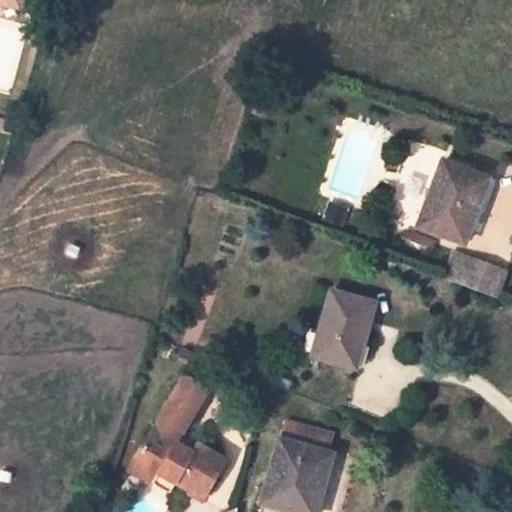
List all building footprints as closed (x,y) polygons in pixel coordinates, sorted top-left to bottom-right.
[(0,0),(0,6),(18,12),(21,0),(0,0)] [(418,227),(462,243),(486,178),(442,162),(418,227)] [(402,241),(429,251),(432,244),(405,235),(402,241)] [(443,280),(457,285),(468,257),(453,252),(443,280)] [(468,257),(457,285),(494,298),(504,270),(468,257)] [(312,356),(349,367),(355,345),(359,346),(372,303),(331,292),(312,356)] [(152,341),(148,354),(161,359),(166,347),(152,341)] [(367,348),(359,346),(355,345),(349,367),(361,371),(367,348)] [(265,372),(262,378),(287,389),(290,382),(265,372)] [(156,424),(143,447),(152,453),(145,468),(157,476),(158,473),(175,482),(202,497),(224,459),(197,444),(196,446),(192,452),(176,443),(179,437),(156,424)] [(196,446),(179,437),(176,443),(192,452),(196,446)] [(263,501),(294,511),(297,511),(314,511),(319,496),(312,494),(323,453),(280,440),(263,501)] [(143,447),(130,470),(153,483),(157,476),(145,468),(152,453),(143,447)] [(312,494),(319,496),(330,456),(323,453),(312,494)] [(158,473),(157,476),(153,483),(169,493),(175,482),(158,473)]
